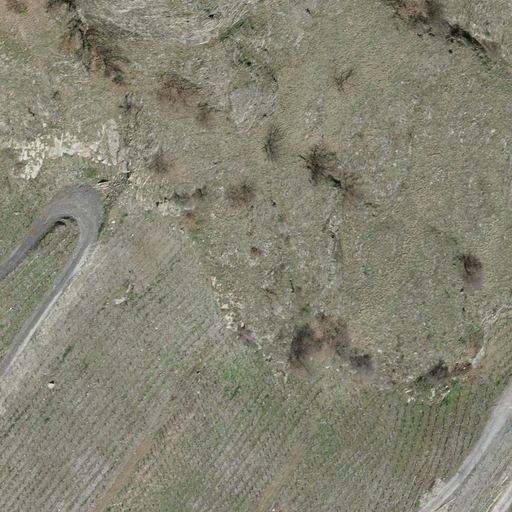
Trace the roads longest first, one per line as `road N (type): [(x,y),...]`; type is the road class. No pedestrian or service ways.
road 1 (track): [(0,374),(92,247),(81,202),(41,228),(0,272)]
road 2 (track): [(102,511),(184,398)]
road 3 (track): [(511,398),(461,485),(432,511)]
